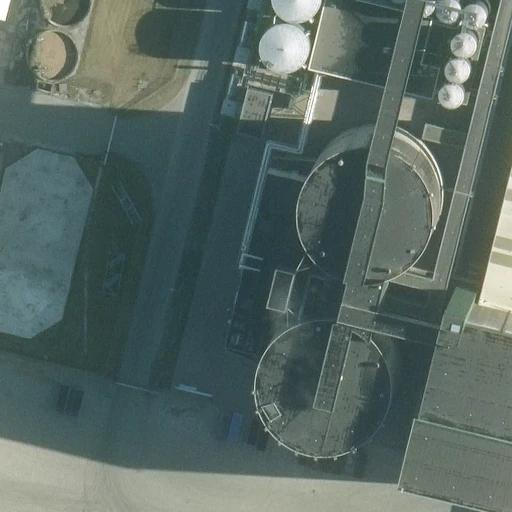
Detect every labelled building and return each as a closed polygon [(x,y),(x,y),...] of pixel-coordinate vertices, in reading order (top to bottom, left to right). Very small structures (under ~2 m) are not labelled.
[(38,0),(39,7),(42,15),(48,22),(55,26),(63,28),(72,27),(80,23),(86,17),(89,9),(91,1),(90,0),(38,0)] [(34,76),(41,80),(50,82),(59,81),(66,77),(73,71),(76,63),(77,55),(75,46),(71,39),(64,33),(56,31),(47,31),(39,33),(33,38),(28,45),(26,53),(26,61),(29,69),(34,76)] [(308,190),(308,194),(308,199),(309,203),(310,208),(311,212),(312,217),(314,221),(316,225),(318,229),(320,233),(323,237),(326,240),(329,243),(333,247),(336,249),(340,252),(344,254),(348,257),(352,258),(357,260),(361,261),(366,262),(370,263),(375,263),(379,263),(384,263),(389,262),(393,261),(398,260),(402,259),(406,257),(410,255),(414,252),(418,250),(422,247),(425,244),(429,240),(432,237),(434,233),(437,229),(439,225),(441,221),(443,217),(444,212),(445,208),(446,203),(446,199),(446,194),(446,189),(446,185),(445,180),(444,176),(443,171),(441,167),(439,163),(437,159),(434,155),(432,151),(429,148),(425,144),(422,141),(418,138),(414,136),(410,133),(406,131),(402,129),(398,128),(393,127),(389,126),(384,125),(379,125),(375,125),(370,125),(366,126),(361,127),(357,128),(352,130),(348,132),(344,134),(340,136),(336,139),(332,142),(329,145),(326,148),(323,152),(320,155),(318,159),(316,163),(314,167),(312,172),(311,176),(310,181),(309,185),(308,190)] [(78,226),(84,217),(88,206),(88,194),(85,182),(80,172),(72,163),(61,157),(50,154),(38,154),(27,158),(17,164),(9,172),(3,182),(1,193),(1,204),(4,215),(9,225),(17,233),(27,238),(38,242),(49,242),(60,239),(70,234),(78,226)] [(273,156),(226,348),(263,364),(264,352),(265,344),(276,300),(295,305),(305,264),(286,259),(295,223),(318,229),(316,225),(314,221),(312,217),(311,212),(310,208),(309,203),(308,199),(308,194),(308,190),(309,185),(310,181),(311,176),(312,172),(314,167),(316,163),(318,159),(273,156)] [(511,179),(484,298),(511,304),(511,179)] [(62,274),(57,264),(49,256),(39,250),(27,247),(16,247),(4,250),(0,252),(0,328),(6,332),(17,335),(28,334),(39,331),(49,325),(57,317),(62,307),(65,296),(65,285),(62,274)] [(357,260),(348,296),(352,297),(356,298),(360,299),(364,301),(368,303),(371,305),(375,308),(378,310),(381,313),(446,329),(461,332),(469,294),(473,279),(456,275),(393,261),(389,262),(384,263),(379,263),(375,263),(370,263),(366,262),(361,261),(357,260)] [(446,329),(431,389),(511,409),(511,304),(484,298),(469,294),(461,332),(446,329)] [(266,361),(266,366),(267,370),(267,375),(268,379),(270,384),(271,388),(273,392),(275,396),(277,400),(280,404),(283,408),(286,411),(289,414),(293,417),(296,420),(300,422),(304,424),(309,426),(313,428),(317,429),(322,430),(326,431),(331,431),(335,431),(340,431),(344,431),(349,430),(353,429),(358,427),(362,426),(366,424),(370,422),(374,419),(378,416),(381,413),(384,410),(388,407),(390,403),(393,399),(395,395),(397,391),(399,387),(400,383),(402,378),(402,374),(403,369),(403,365),(403,360),(403,356),(402,352),(401,347),(400,343),(399,339),(397,334),(395,330),(393,327),(390,323),(388,319),(385,316),(381,313),(378,310),(375,308),(371,305),(368,303),(364,301),(360,299),(356,298),(352,297),(348,296),(343,295),(339,295),(334,295),(330,295),(325,295),(321,296),(316,297),(312,299),(308,300),(303,302),(299,304),(296,307),(292,310),(289,313),(285,316),(282,319),(279,323),(277,327),(275,330),(273,335),(271,339),(269,343),(268,347),(267,352),(267,356),(266,361)] [(411,454),(410,460),(511,484),(511,409),(431,389),(431,390),(431,391),(427,390),(411,454)]
